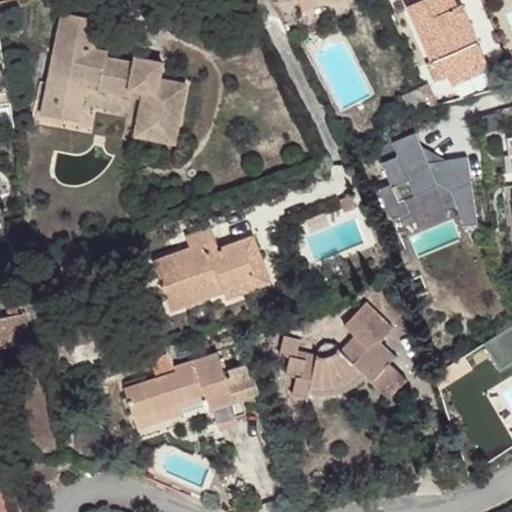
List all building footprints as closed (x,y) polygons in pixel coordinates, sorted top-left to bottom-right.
[(427,63),(435,81),(447,75),(485,59),(461,4),(457,6),(453,0),(420,0),(408,5),(431,61),(427,63)] [(44,100),(82,107),(86,86),(87,80),(99,83),(98,89),(130,95),(131,89),(144,91),(143,97),(135,135),(175,143),(187,84),(160,79),(163,62),(135,57),(134,62),(107,57),(108,51),(95,48),(100,19),(62,11),(44,100)] [(485,59),(447,75),(451,84),(489,68),(485,59)] [(99,83),(87,80),(86,86),(98,89),(99,83)] [(434,105),(426,85),(399,96),(408,117),(434,105)] [(144,91),(131,89),(130,95),(143,97),(144,91)] [(44,100),(42,114),(79,121),(82,107),(44,100)] [(447,159),(428,162),(422,145),(416,131),(376,147),(391,184),(380,188),(393,219),(410,212),(404,199),(438,185),(437,181),(451,190),(468,232),(479,231),(468,156),(447,159)] [(447,159),(422,145),(428,162),(447,159)] [(351,195),(341,199),(346,211),(355,207),(351,195)] [(219,248),(200,255),(197,247),(216,240),(211,226),(186,235),(190,247),(153,260),(171,309),(224,290),(226,290),(224,286),(256,274),(252,265),(264,260),(255,235),(219,248)] [(216,240),(197,247),(200,255),(219,248),(216,240)] [(87,250),(59,260),(63,271),(91,261),(87,250)] [(226,290),(224,290),(227,298),(272,282),(264,260),(252,265),(256,274),(224,286),(226,290)] [(284,335),(279,354),(290,357),(286,375),(296,377),(292,395),(308,399),(310,392),(322,393),(334,393),(345,389),(356,383),(366,376),(390,398),(407,379),(389,363),(395,356),(380,343),(394,328),(366,301),(344,324),(355,335),(341,350),(335,344),(330,343),(325,343),(321,346),(319,347),(316,355),(297,350),(300,339),(284,335)] [(0,345),(31,340),(26,312),(19,314),(18,308),(7,310),(8,316),(0,317),(0,345)] [(511,323),(484,342),(501,367),(511,359),(511,323)] [(157,378),(125,389),(135,421),(180,407),(206,398),(210,410),(242,399),(242,402),(256,397),(255,395),(249,375),(246,366),(224,372),(218,352),(175,367),(177,372),(157,378)] [(151,360),(157,378),(177,372),(175,367),(170,354),(151,360)] [(252,374),(249,375),(255,395),(259,394),(252,374)] [(242,399),(210,410),(217,431),(238,424),(236,417),(246,413),(242,402),(242,399)] [(180,407),(135,421),(138,428),(182,413),(180,407)]
